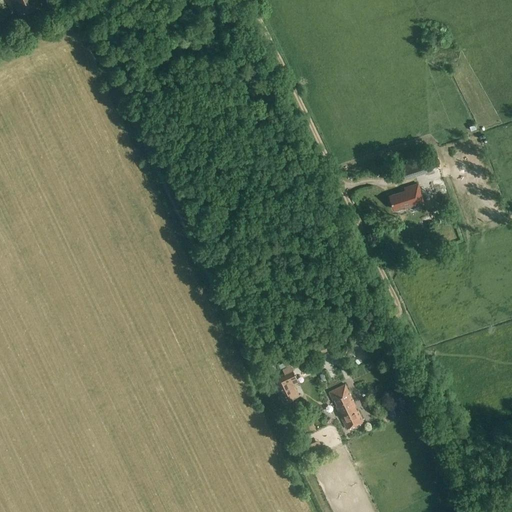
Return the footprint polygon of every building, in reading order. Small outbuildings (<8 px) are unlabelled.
[(12,0),(19,15),(40,6),(37,0),(12,0)] [(56,0),(45,0),(52,13),(61,9),(56,0)] [(397,167),(401,180),(424,173),(425,175),(434,172),(429,156),(397,167)] [(405,208),(424,202),(418,183),(405,187),(405,190),(390,195),(394,209),(405,206),(405,208)] [(273,378),(285,403),(300,396),(295,385),(299,383),(290,365),(282,369),(284,373),(273,378)] [(345,384),(329,392),(347,428),(363,420),(345,384)] [(321,455),(314,442),(305,446),(312,459),(321,455)]
